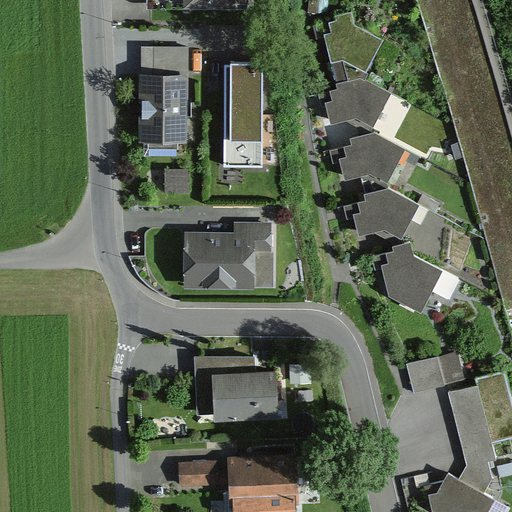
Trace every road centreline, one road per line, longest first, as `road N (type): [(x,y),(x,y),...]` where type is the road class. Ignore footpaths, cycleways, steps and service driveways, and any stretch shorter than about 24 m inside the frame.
road 1 (residential): [(397,511),(357,351),(332,329),(166,319),(127,296)]
road 2 (primary): [(511,253),(441,0)]
road 3 (residential): [(107,249),(91,0)]
road 4 (residential): [(127,296),(125,511)]
